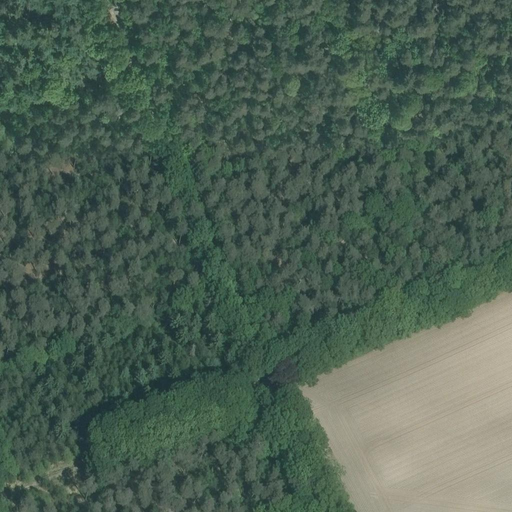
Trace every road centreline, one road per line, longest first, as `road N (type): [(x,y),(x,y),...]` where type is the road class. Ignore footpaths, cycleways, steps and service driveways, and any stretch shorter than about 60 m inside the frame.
road 1 (tertiary): [(267,382),(107,0)]
road 2 (unclassified): [(267,382),(511,268)]
road 3 (tertiary): [(317,511),(267,382)]
